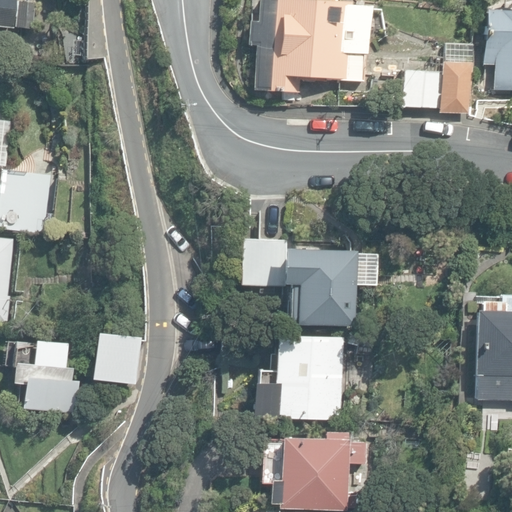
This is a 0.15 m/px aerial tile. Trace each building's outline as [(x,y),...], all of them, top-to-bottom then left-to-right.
[(0,0),(0,23),(9,24),(11,0),(0,0)] [(17,26),(30,28),(33,2),(19,0),(17,26)] [(252,90),(299,93),(299,77),(362,80),(364,53),(360,53),(361,38),(368,38),(370,6),(348,5),(348,1),(320,0),(257,0),(257,21),(249,21),(247,45),(255,45),(252,90)] [(493,90),(511,90),(511,9),(482,8),(481,64),(492,65),(493,90)] [(438,112),(467,113),(468,62),(439,61),(438,112)] [(400,107),(437,108),(438,70),(401,69),(400,107)] [(0,163),(5,164),(11,119),(0,117),(0,163)] [(0,197),(0,227),(51,234),(58,176),(3,169),(0,197)] [(0,319),(7,321),(10,295),(8,295),(13,240),(0,238),(0,319)] [(287,322),(353,324),(354,286),(363,286),(364,242),(291,239),(290,248),(286,248),(286,240),(240,238),(239,282),(288,284),(287,322)] [(476,399),(511,400),(511,294),(498,293),(498,300),(478,300),(478,310),(474,310),(473,374),(475,374),(476,399)] [(89,375),(133,379),(137,332),(93,329),(89,375)] [(249,415),(338,418),(341,334),(273,332),(272,367),(255,367),(255,380),(250,379),(249,415)] [(20,403),(74,408),(77,374),(68,373),(69,361),(60,361),(61,341),(14,336),(10,380),(22,381),(20,403)] [(276,506),(346,507),(346,505),(355,506),(356,490),(346,490),(347,461),(365,462),(366,440),(347,440),(347,430),(324,429),(324,435),(278,434),(278,437),(273,437),(273,476),(268,476),(268,501),(277,501),(276,506)]
